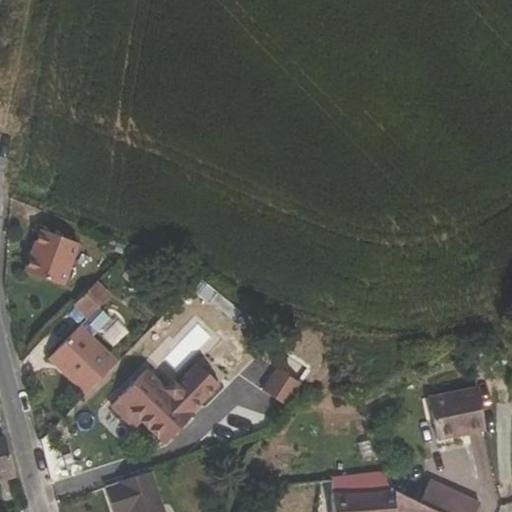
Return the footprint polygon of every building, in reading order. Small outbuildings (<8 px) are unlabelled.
[(53,281),(62,233),(43,225),(24,268),(53,281)] [(77,240),(62,233),(53,281),(59,284),(77,240)] [(85,315),(106,293),(95,283),(74,305),(85,315)] [(118,363),(79,327),(50,356),(72,377),(67,382),(83,398),(118,363)] [(67,382),(72,377),(50,356),(45,362),(67,382)] [(196,365),(174,386),(172,383),(165,390),(146,372),(109,409),(117,417),(126,408),(141,423),(164,445),(192,416),(190,414),(217,386),(196,365)] [(260,391),(286,406),(300,381),(274,367),(260,391)] [(434,438),(456,434),(457,439),(484,434),(475,388),(427,398),(434,438)] [(141,423),(126,408),(117,417),(132,432),(141,423)] [(340,431),(357,431),(356,410),(340,411),(340,431)] [(457,439),(456,434),(434,438),(435,443),(457,439)] [(0,475),(13,472),(4,436),(0,436),(0,475)] [(0,475),(0,481),(15,478),(13,472),(0,475)] [(104,491),(151,478),(149,473),(103,488),(104,491)] [(329,481),(330,498),(392,492),(386,474),(329,481)] [(104,491),(110,511),(162,511),(151,478),(104,491)] [(474,511),(478,506),(428,483),(419,504),(435,511),(474,511)] [(392,511),(392,492),(330,498),(331,511),(392,511)] [(435,511),(419,504),(392,492),(392,511),(435,511)]
